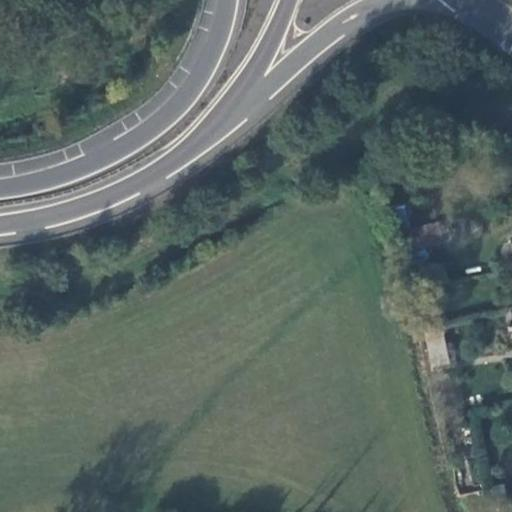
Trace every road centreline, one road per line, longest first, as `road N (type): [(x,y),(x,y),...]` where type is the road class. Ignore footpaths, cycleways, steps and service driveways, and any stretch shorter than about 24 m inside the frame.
road 1 (trunk): [(225,0),(196,76),(154,123),(94,162),(0,185)]
road 2 (trunk): [(0,228),(97,203),(178,159),(226,119)]
road 3 (trunk): [(226,119),(344,18),(383,0)]
road 4 (trunk): [(226,119),(290,0)]
